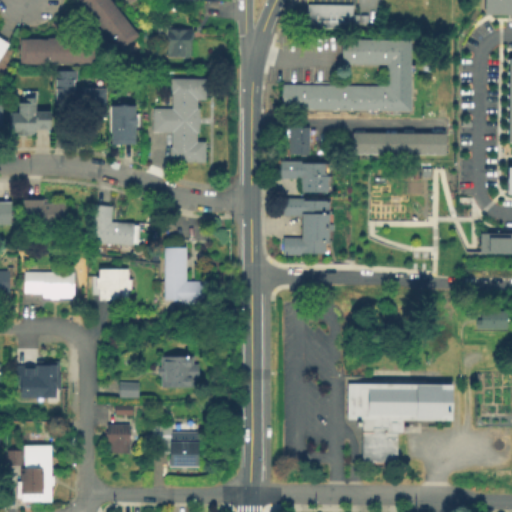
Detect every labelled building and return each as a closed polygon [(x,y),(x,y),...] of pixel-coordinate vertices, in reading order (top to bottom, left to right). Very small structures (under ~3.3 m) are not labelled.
[(117,53),(74,0),(110,0),(139,36),(117,53)] [(511,0),(511,16),(481,16),(481,0),(511,0)] [(350,30),(304,29),(304,6),(350,6),(350,17),(366,17),(366,25),(350,25),(350,30)] [(188,58),(164,58),(164,30),(189,31),(188,58)] [(17,64),(17,40),(93,41),(92,66),(17,64)] [(279,113),(280,87),(386,88),(386,65),(340,65),(340,41),(410,41),(409,114),(279,113)] [(103,90),(104,122),(76,122),(76,107),(54,107),(54,72),(73,72),(73,91),(103,90)] [(194,101),(170,101),(170,95),(168,95),(168,80),(204,80),(204,101),(194,101)] [(50,131),(34,132),(35,138),(8,138),(7,114),(15,114),(15,101),(34,101),(34,113),(50,112),(50,131)] [(198,122),(150,121),(151,110),(169,110),(170,101),(194,101),(194,109),(198,109),(198,122)] [(109,146),(109,106),(133,106),(134,145),(109,146)] [(194,143),(170,143),(170,133),(150,133),(150,121),(198,122),(197,135),(194,135),(194,143)] [(307,156),(286,156),(287,129),(307,129),(307,156)] [(381,134),(381,156),(351,155),(352,133),(381,134)] [(411,134),(411,156),(381,156),(381,134),(411,134)] [(411,156),(411,134),(441,135),(441,156),(411,156)] [(203,164),(167,163),(167,149),(170,149),(170,143),(194,143),(204,143),(203,164)] [(326,194),(298,194),(298,181),(279,181),(279,162),(298,162),(298,165),(326,165),(326,194)] [(299,229),(299,219),(279,218),(279,199),(301,199),(301,202),(325,202),(325,213),(330,213),(330,218),(327,218),(327,226),(332,226),(332,229),(299,229)] [(64,226),(21,227),(20,201),(42,201),(43,206),(64,206),(64,226)] [(0,226),(0,204),(10,204),(11,226),(0,226)] [(88,245),(88,206),(110,207),(109,224),(137,225),(137,246),(88,245)] [(280,258),(280,240),(299,240),(299,229),(332,229),(332,233),(328,233),(327,246),(324,246),(324,255),(298,255),(298,258),(280,258)] [(511,252),(478,252),(478,231),(511,231),(511,252)] [(178,307),(178,301),(161,301),(160,249),(183,248),(184,283),(211,282),(211,307),(178,307)] [(98,303),(97,290),(93,290),(93,279),(97,279),(97,270),(126,270),(126,281),(131,281),(131,292),(126,292),(126,303),(98,303)] [(7,293),(0,293),(0,271),(8,272),(7,293)] [(72,301),(39,301),(39,295),(21,295),(20,273),(72,273),(72,301)] [(473,331),(473,321),(479,321),(479,311),(505,310),(505,330),(473,331)] [(159,390),(159,379),(156,379),(156,370),(158,370),(158,358),(191,358),(191,367),(197,367),(198,379),(191,379),(191,389),(159,390)] [(53,396),(53,364),(33,364),(33,365),(13,365),(13,396),(53,396)] [(360,465),(361,428),(354,428),(354,420),(345,419),(345,383),(452,385),(451,423),(386,421),(386,433),(397,433),(396,465),(360,465)] [(117,400),(117,384),(137,384),(137,400),(117,400)] [(130,417),(112,417),(112,406),(130,406),(130,417)] [(166,469),(166,440),(150,440),(149,421),(169,421),(169,432),(196,432),(197,468),(166,469)] [(127,454),(107,454),(107,445),(103,445),(103,425),(127,425),(127,454)] [(49,504),(19,504),(19,499),(13,499),(13,482),(19,482),(19,468),(3,468),(3,451),(20,451),(20,446),(49,446),(49,477),(53,477),(53,487),(49,487),(49,504)]
